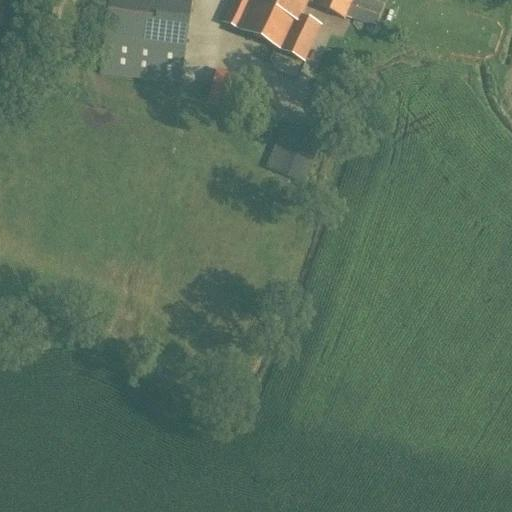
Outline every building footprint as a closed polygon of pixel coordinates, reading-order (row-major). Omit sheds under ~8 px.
[(108,0),(99,77),(180,87),(190,0),(108,0)] [(235,0),(223,25),(282,52),(292,31),(294,32),(301,18),(309,0),(235,0)] [(344,18),(376,29),(384,6),(365,0),(318,0),(315,8),(343,21),(344,18)] [(292,31),(282,52),(304,63),(320,28),(301,18),(294,32),(292,31)] [(207,105),(236,115),(248,81),(218,71),(207,105)] [(265,170),(304,186),(324,135),(300,125),(298,130),(283,124),(265,170)]
